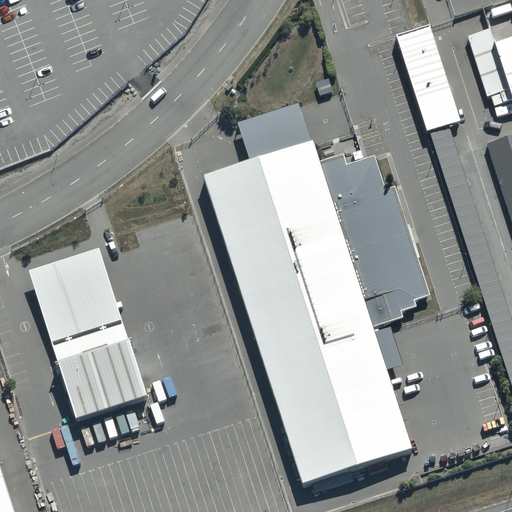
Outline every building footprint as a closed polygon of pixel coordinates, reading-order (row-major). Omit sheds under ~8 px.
[(424,16),(387,28),(417,121),(454,109),(424,16)] [(511,326),(445,120),(418,129),(511,416),(511,326)] [(511,124),(479,135),(511,236),(511,124)] [(311,164),(303,139),(194,174),(295,486),(404,451),(365,330),(397,320),(394,312),(425,302),(389,190),(377,194),(362,147),(311,164)] [(101,263),(33,285),(61,373),(56,375),(74,432),(148,408),(101,263)] [(413,391),(397,397),(400,406),(416,401),(413,391)]
